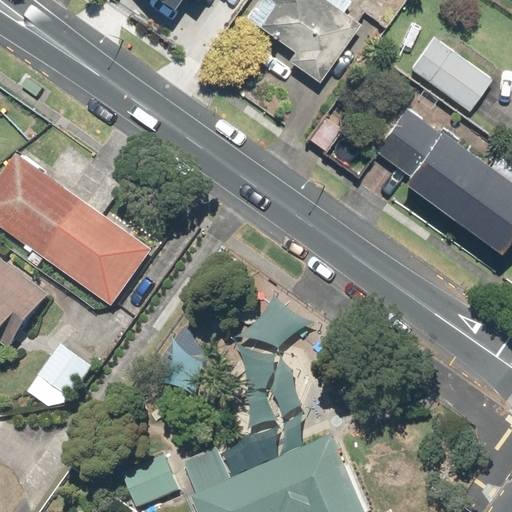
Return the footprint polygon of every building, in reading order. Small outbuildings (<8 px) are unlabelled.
[(159,0),(172,8),(177,0),(159,0)] [(254,0),(243,16),(292,51),(285,60),(317,83),(361,23),(343,10),(350,0),(254,0)] [(434,37),(411,68),(469,111),(492,80),(434,37)] [(401,168),(392,180),(498,254),(506,243),(511,247),(511,160),(499,151),(489,166),(406,107),(376,151),(401,168)] [(20,156),(0,183),(0,228),(112,311),(154,253),(20,156)] [(0,344),(8,333),(17,339),(49,294),(0,259),(0,344)] [(50,411),(63,409),(93,372),(66,350),(30,394),(50,411)] [(361,511),(331,441),(194,499),(200,511),(361,511)] [(166,458),(120,476),(134,510),(179,492),(166,458)]
